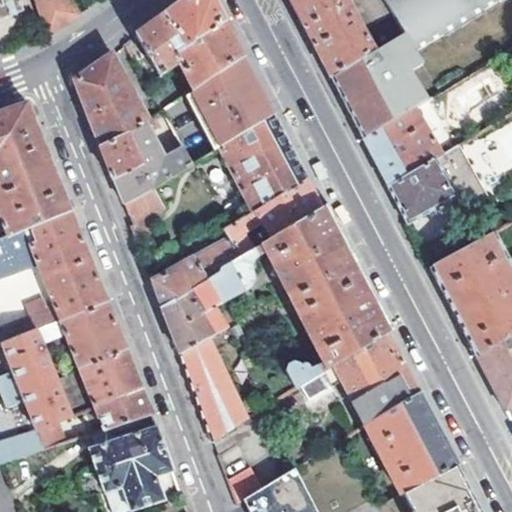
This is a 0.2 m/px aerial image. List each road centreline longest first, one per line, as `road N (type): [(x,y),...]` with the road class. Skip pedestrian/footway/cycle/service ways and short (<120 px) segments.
road 1 (tertiary): [(254,0),(511,490)]
road 2 (residential): [(216,511),(43,65)]
